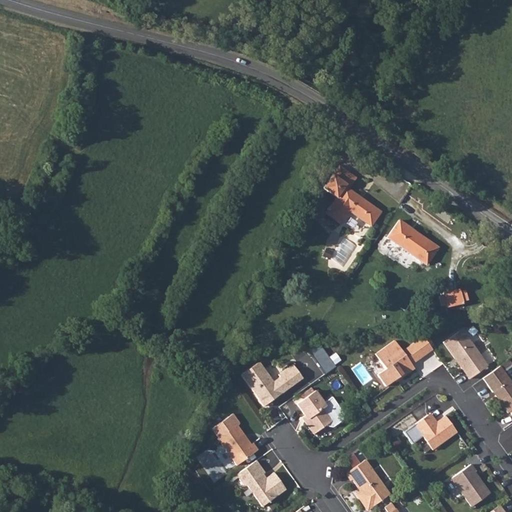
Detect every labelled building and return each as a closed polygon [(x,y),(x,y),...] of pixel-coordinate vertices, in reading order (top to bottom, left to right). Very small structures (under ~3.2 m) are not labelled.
[(325,214),(338,224),(347,212),(370,228),(380,213),(349,191),(356,181),(338,168),(323,190),(335,199),(325,214)] [(427,264),(439,246),(401,219),(388,236),(427,264)] [(476,305),(475,302),(474,292),(473,290),(456,293),(456,295),(451,296),(452,299),(453,306),(458,305),(459,307),(476,305)] [(488,363),(462,326),(443,339),(469,376),(488,363)] [(414,342),(424,356),(433,349),(423,336),(414,342)] [(412,364),(424,356),(414,342),(402,351),(395,340),(375,354),(386,368),(377,374),(385,386),(395,379),(402,374),(404,376),(415,368),(412,364)] [(259,360),(240,373),(258,399),(263,396),(265,396),(269,401),(302,378),(292,363),(278,374),(280,376),(272,381),(259,360)] [(511,381),(501,365),(483,377),(508,412),(510,411),(511,409),(511,381)] [(314,390),(296,403),(307,418),(304,420),(313,433),(331,419),(322,407),(325,405),(314,390)] [(263,406),(269,401),(265,396),(263,396),(258,399),(263,406)] [(428,411),(415,422),(433,446),(458,428),(446,412),(435,420),(428,411)] [(236,464),(257,449),(252,442),(250,443),(238,425),(240,423),(232,413),(211,428),(236,464)] [(264,473),(255,460),(235,475),(242,485),(247,486),(262,506),(285,489),(273,472),(263,480),(260,476),(264,473)] [(388,495),(363,460),(343,475),(348,481),(350,480),(355,488),(358,488),(359,490),(354,495),(366,511),(388,495)] [(473,472),(468,465),(448,479),(469,507),(487,493),(471,472),(473,472)]
